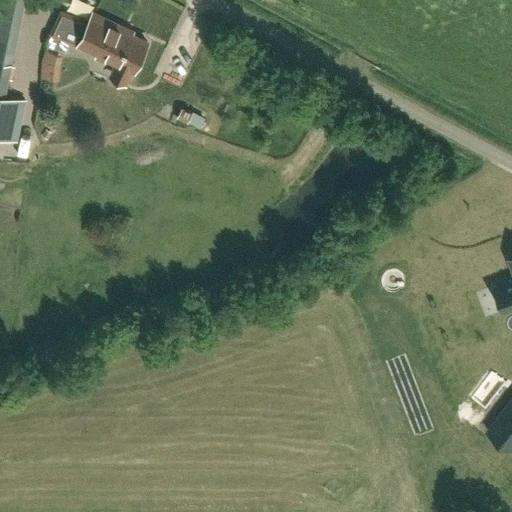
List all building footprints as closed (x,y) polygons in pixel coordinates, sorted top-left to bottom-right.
[(0,0),(0,139),(17,143),(25,102),(5,98),(25,0),(0,0)] [(93,15),(79,45),(118,64),(112,75),(127,82),(132,71),(134,72),(147,44),(120,31),(122,29),(93,15)] [(47,49),(42,61),(42,78),(61,79),(62,62),(65,54),(47,49)] [(511,280),(509,281),(495,287),(504,311),(511,307),(511,257),(509,259),(511,266),(511,280)] [(511,445),(511,399),(488,431),(510,448),(511,445)]
